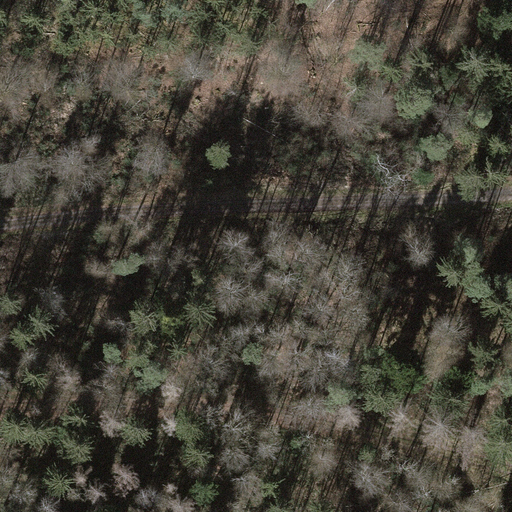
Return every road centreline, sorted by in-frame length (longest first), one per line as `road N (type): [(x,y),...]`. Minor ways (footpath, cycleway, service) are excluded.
road 1 (track): [(0,402),(106,401),(361,429),(511,463)]
road 2 (track): [(0,217),(511,183)]
